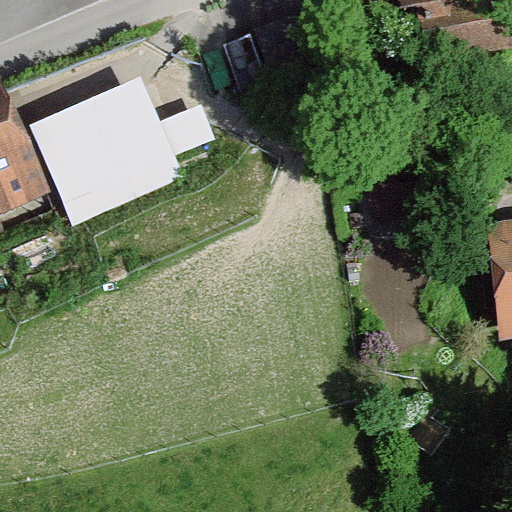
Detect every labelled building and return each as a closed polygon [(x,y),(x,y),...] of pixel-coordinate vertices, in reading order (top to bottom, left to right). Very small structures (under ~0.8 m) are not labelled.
[(432,0),(330,0),(344,83),(511,56),(511,42),(506,4),(435,15),(432,0)] [(0,218),(43,202),(3,99),(0,99),(0,218)] [(182,147),(217,133),(204,100),(169,114),(182,147)] [(77,156),(106,181),(144,138),(116,112),(77,156)] [(417,233),(412,189),(370,194),(375,238),(417,233)] [(511,233),(485,237),(501,357),(511,355),(511,233)]
